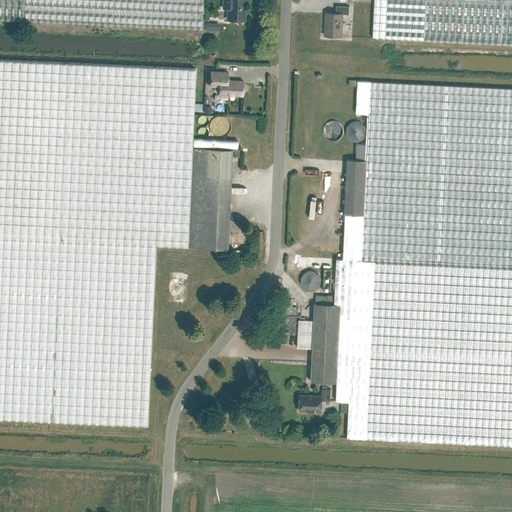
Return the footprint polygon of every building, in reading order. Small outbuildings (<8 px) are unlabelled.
[(0,0),(0,19),(202,29),(203,0),(0,0)] [(246,7),(246,0),(223,0),(223,9),(228,9),(227,19),(229,19),(229,21),(236,21),(236,19),(244,19),(245,7),(246,7)] [(511,0),(374,0),(373,38),(511,44),(511,0)] [(349,14),(349,6),(336,6),(336,13),(326,13),(325,36),(342,36),(343,14),(349,14)] [(187,247),(192,148),(195,69),(0,59),(0,419),(147,426),(155,246),(187,247)] [(242,96),(243,81),(227,80),(228,72),(211,72),(210,87),(219,87),(218,95),(242,96)] [(343,259),(511,267),(511,88),(358,81),(356,113),(369,114),(367,144),(357,143),(357,149),(356,160),(366,160),(364,215),(345,214),(343,259)] [(232,150),(192,148),(187,247),(227,249),(232,150)] [(366,160),(356,160),(347,159),(345,214),(364,215),(366,160)] [(511,267),(343,259),(336,259),(334,304),(315,303),(314,320),(299,320),(297,347),(312,348),(311,381),(337,383),(336,401),(349,401),(347,437),(511,445),(511,267)] [(330,291),(331,269),(324,269),(323,291),(330,291)] [(330,401),(331,389),(322,389),(322,396),(300,395),(299,411),(322,412),(322,401),(330,401)]
